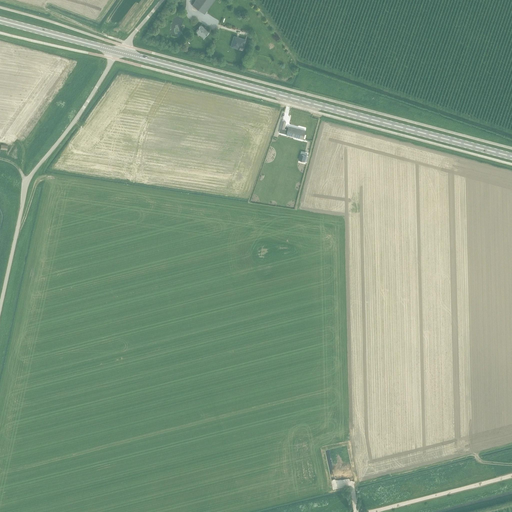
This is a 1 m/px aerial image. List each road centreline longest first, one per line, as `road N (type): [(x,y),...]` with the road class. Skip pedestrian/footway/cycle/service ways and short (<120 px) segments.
road 1 (primary): [(511,156),(118,51)]
road 2 (unclassified): [(0,308),(26,181),(118,51)]
road 3 (track): [(370,511),(511,475)]
road 4 (primary): [(118,51),(0,20)]
